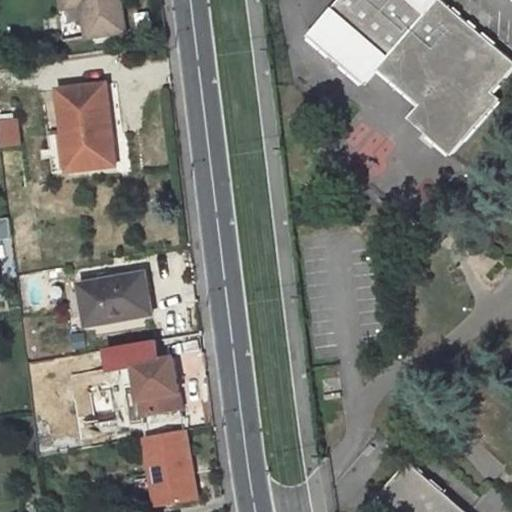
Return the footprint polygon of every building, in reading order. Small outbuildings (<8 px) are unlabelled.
[(126,0),(69,0),(70,3),(85,0),(87,0),(93,32),(132,26),(126,0)] [(511,55),(450,0),(342,0),(311,35),(368,86),(382,70),(421,106),(410,117),(454,155),(505,99),(496,91),(511,72),(511,55)] [(61,90),(67,134),(49,136),(54,175),(120,167),(117,134),(111,135),(105,85),(61,90)] [(21,143),(17,117),(0,119),(0,129),(3,146),(21,143)] [(12,217),(0,218),(0,237),(15,236),(12,217)] [(95,321),(160,311),(154,274),(88,284),(95,321)] [(144,384),(152,435),(192,428),(180,357),(168,359),(164,339),(126,345),(129,363),(140,362),(144,384)] [(144,384),(140,362),(129,363),(132,386),(144,384)] [(154,447),(164,506),(204,500),(192,428),(152,435),(154,447)] [(457,511),(423,480),(410,468),(405,474),(390,493),(378,506),(384,511),(457,511)]
